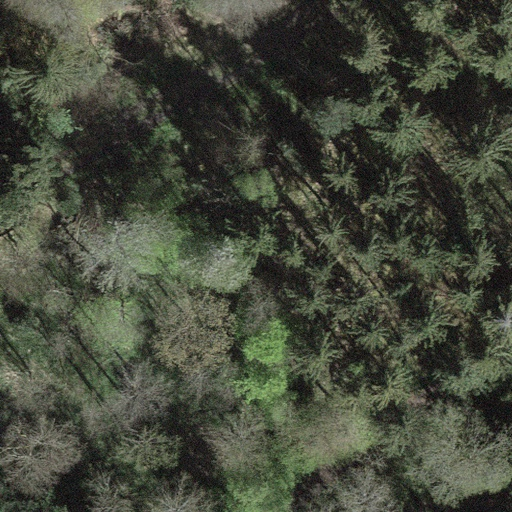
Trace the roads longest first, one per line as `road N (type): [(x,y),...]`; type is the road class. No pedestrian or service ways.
road 1 (track): [(0,199),(228,80),(350,0)]
road 2 (track): [(511,354),(308,479),(279,511)]
